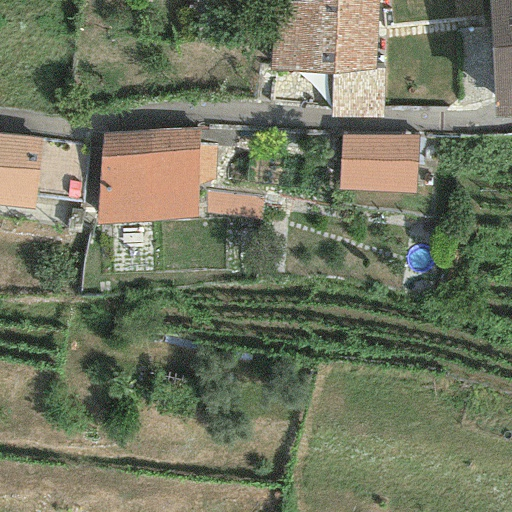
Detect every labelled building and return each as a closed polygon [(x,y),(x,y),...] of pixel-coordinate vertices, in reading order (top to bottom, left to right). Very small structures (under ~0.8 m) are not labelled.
[(343,0),(339,1),(271,0),(263,72),(329,76),(326,117),(380,118),(385,70),(375,70),(376,0),(343,0)] [(511,0),(487,0),(492,119),(511,118),(511,0)] [(196,130),(101,132),(97,223),(196,220),(196,130)] [(39,139),(0,134),(0,206),(32,210),(33,196),(81,201),(87,144),(39,139)] [(418,138),(341,136),(338,191),(417,192),(418,138)]
